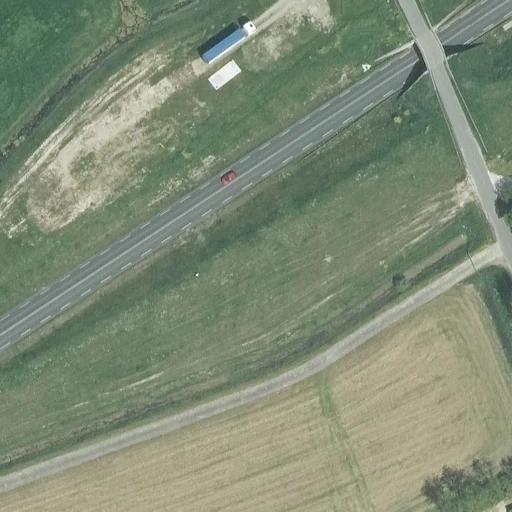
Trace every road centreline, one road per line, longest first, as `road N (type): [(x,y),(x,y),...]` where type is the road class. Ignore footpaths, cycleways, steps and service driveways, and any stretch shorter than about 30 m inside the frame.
road 1 (primary): [(507,0),(0,334)]
road 2 (track): [(507,243),(294,375),(0,485)]
road 3 (tertiary): [(511,255),(405,0)]
road 4 (track): [(161,89),(288,0)]
